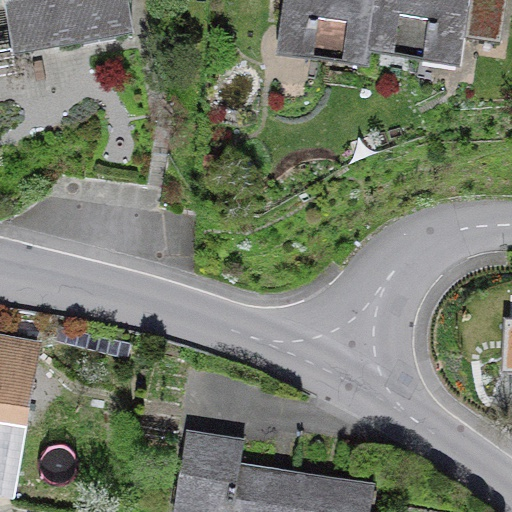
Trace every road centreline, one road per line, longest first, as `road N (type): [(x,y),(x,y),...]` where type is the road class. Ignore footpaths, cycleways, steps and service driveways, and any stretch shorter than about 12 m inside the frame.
road 1 (residential): [(334,370),(168,311),(0,271)]
road 2 (residential): [(511,224),(441,235),(406,258),(334,370)]
road 3 (residential): [(511,489),(334,370)]
